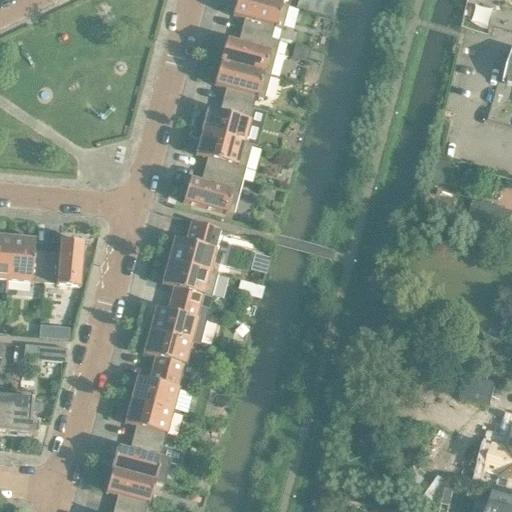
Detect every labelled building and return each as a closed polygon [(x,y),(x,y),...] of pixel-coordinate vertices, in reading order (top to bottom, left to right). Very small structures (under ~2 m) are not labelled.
[(282,31),(288,7),(280,5),(261,0),(236,0),(232,17),(244,21),(240,32),(279,43),(279,42),(271,40),(274,29),(282,31)] [(225,41),(219,64),(270,77),(279,43),(240,32),(237,44),(225,41)] [(310,51),(307,60),(321,63),(323,54),(310,51)] [(225,90),(222,102),(252,110),(255,98),(263,100),(270,77),(219,64),(213,87),(225,90)] [(207,111),(201,134),(251,147),(251,146),(244,145),(250,122),(249,122),(252,110),(222,102),(219,114),(207,111)] [(206,160),(203,172),(242,182),(251,147),(201,134),(194,157),(206,160)] [(232,217),(242,182),(203,172),(200,183),(188,180),(182,204),(232,217)] [(172,240),(166,262),(210,274),(216,251),(215,251),(220,232),(220,231),(190,223),(189,224),(184,243),(172,240)] [(0,282),(7,283),(11,238),(0,237),(0,282)] [(11,238),(7,283),(30,285),(31,284),(43,285),(46,254),(33,253),(34,240),(11,238)] [(46,254),(43,285),(55,286),(55,287),(79,290),(83,245),(59,243),(58,255),(46,254)] [(166,262),(160,286),(172,289),(169,301),(199,309),(202,297),(211,299),(217,275),(210,274),(166,262)] [(154,309),(148,332),(191,344),(198,346),(207,311),(199,309),(169,301),(166,313),(154,309)] [(148,332),(142,355),(154,358),(150,370),(181,378),(184,366),(185,367),(191,344),(148,332)] [(457,344),(435,351),(437,358),(459,350),(457,344)] [(24,347),(24,348),(23,358),(36,359),(37,348),(24,347)] [(67,351),(37,348),(36,359),(36,362),(65,364),(67,351)] [(135,379),(129,402),(173,413),(179,390),(178,390),(181,378),(150,370),(147,382),(135,379)] [(461,400),(489,407),(495,385),(466,377),(461,400)] [(0,434),(6,435),(10,391),(0,390),(0,434)] [(10,391),(6,435),(15,436),(15,438),(28,439),(28,437),(36,438),(37,425),(38,424),(30,424),(32,393),(10,391)] [(129,402),(123,425),(135,428),(132,440),(162,448),(165,436),(167,436),(173,413),(129,402)] [(496,447),(488,477),(511,483),(511,435),(508,450),(496,447)] [(117,448),(111,471),(154,483),(164,486),(170,463),(159,460),(162,448),(132,440),(129,452),(117,448)] [(111,471),(105,494),(117,498),(147,506),(148,506),(154,483),(111,471)] [(487,511),(511,511),(511,497),(492,492),(487,511)] [(117,498),(113,509),(123,511),(145,511),(147,506),(117,498)]
